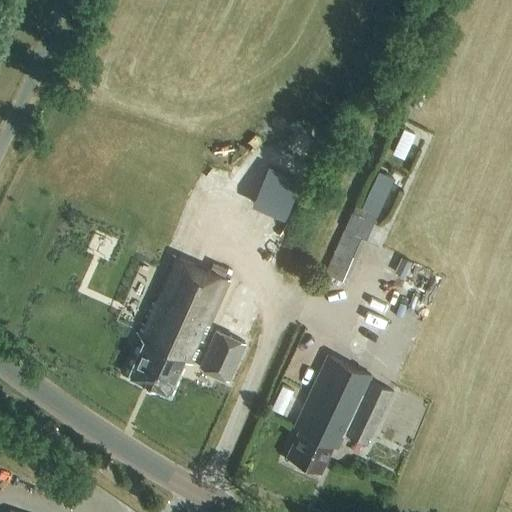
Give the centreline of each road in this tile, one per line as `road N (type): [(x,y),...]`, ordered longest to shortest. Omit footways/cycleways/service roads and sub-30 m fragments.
road 1 (track): [(420,0),(285,303)]
road 2 (secondary): [(203,496),(0,360)]
